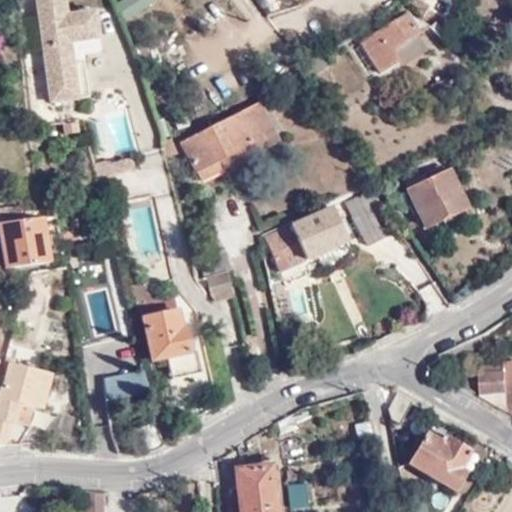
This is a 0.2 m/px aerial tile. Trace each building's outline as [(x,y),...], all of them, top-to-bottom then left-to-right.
[(35,0),(49,102),(88,97),(82,53),(98,51),(93,10),(65,14),(62,0),(35,0)] [(134,0),(142,11),(157,1),(156,0),(134,0)] [(430,25),(415,10),(363,39),(378,69),(397,59),(391,47),(419,31),(430,25)] [(391,47),(397,59),(424,44),(419,31),(391,47)] [(332,49),(307,62),(313,73),(338,58),(332,49)] [(259,105),(181,143),(195,172),(235,153),(238,160),(276,142),(259,105)] [(77,124),(61,124),(62,135),(78,134),(77,124)] [(161,138),(164,155),(175,150),(168,135),(161,138)] [(126,157),(93,165),(96,179),(130,171),(126,157)] [(467,207),(447,169),(409,187),(426,225),(467,207)] [(39,200),(48,198),(45,173),(35,176),(39,200)] [(368,191),(346,201),(365,243),(387,233),(368,191)] [(298,223),(296,218),(256,234),(272,272),(347,241),(333,207),(298,223)] [(5,268),(49,264),(44,221),(1,225),(5,268)] [(114,235),(118,255),(128,253),(126,247),(124,233),(114,235)] [(203,275),(219,271),(220,273),(227,271),(231,270),(226,251),(199,258),(203,275)] [(220,273),(227,299),(233,297),(227,271),(220,273)] [(205,276),(210,297),(213,296),(217,301),(227,299),(220,273),(205,276)] [(30,277),(23,306),(37,309),(40,310),(44,293),(39,292),(42,280),(30,277)] [(279,279),(267,281),(277,318),(288,315),(279,279)] [(134,305),(151,301),(146,281),(132,284),(133,295),(134,301),(134,305)] [(170,381),(198,376),(193,354),(186,355),(181,331),(179,332),(171,297),(151,301),(134,305),(147,366),(166,362),(170,381)] [(21,305),(19,315),(34,319),(37,309),(23,306),(21,305)] [(490,350),(482,334),(431,358),(433,368),(436,369),(472,352),(475,356),(490,350)] [(480,396),(511,414),(511,362),(498,364),(498,373),(477,376),(480,396)] [(8,363),(0,388),(0,399),(13,367),(13,365),(8,363)] [(13,367),(0,399),(0,445),(5,445),(9,423),(13,424),(19,402),(33,406),(43,409),(52,376),(13,365),(13,367)] [(103,377),(106,405),(145,402),(143,374),(103,377)] [(398,423),(411,402),(396,393),(386,409),(388,419),(398,423)] [(19,402),(13,424),(27,428),(33,406),(19,402)] [(151,417),(155,447),(162,444),(155,416),(151,417)] [(136,421),(144,452),(155,447),(151,417),(136,421)] [(458,469),(468,451),(430,429),(408,462),(454,490),(464,473),(458,469)] [(155,447),(144,452),(144,453),(163,446),(162,444),(155,447)] [(475,455),(468,451),(458,469),(464,473),(475,455)] [(274,511),(270,466),(236,470),(239,511),(274,511)] [(306,484),(287,485),(288,511),(302,511),(308,511),(306,484)] [(103,511),(103,494),(79,492),(78,511),(103,511)]
